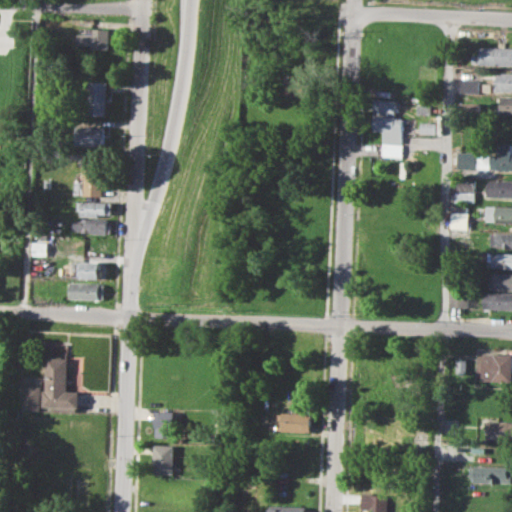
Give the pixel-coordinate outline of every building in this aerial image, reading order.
[(86,28),(109,29),(108,49),(91,48),(91,45),(77,45),(77,32),(86,33),(86,28)] [(482,46),(511,47),(511,65),(474,64),(474,53),(482,54),(482,46)] [(497,72),(511,72),(511,91),(497,91),(497,72)] [(463,79),(482,79),(482,91),(462,91),(463,79)] [(87,80),(108,81),(106,115),(86,114),(87,80)] [(502,96),(511,96),(511,113),(502,113),(502,96)] [(374,98),(397,99),(397,114),(373,113),(374,98)] [(465,102),(485,103),(485,117),(465,116),(465,102)] [(420,103),(434,104),(434,114),(420,114),(420,103)] [(374,116),(404,117),(403,142),(383,141),(383,131),(373,130),(374,116)] [(423,122),(440,123),(439,134),(422,133),(423,122)] [(77,125),(106,126),(105,146),(76,144),(77,125)] [(482,153),(500,154),(501,142),(511,142),(511,170),(481,169),(482,153)] [(382,144),(404,145),(404,157),(382,156),(382,144)] [(464,151),(479,152),(478,169),(463,168),(464,151)] [(86,160),(105,161),(103,194),(73,193),(74,180),(85,181),(86,160)] [(456,191),(460,191),(461,177),(480,178),(479,203),(455,201),(456,191)] [(44,178),(53,178),(52,188),(44,188),(44,178)] [(492,179),(511,179),(511,195),(491,195),(492,179)] [(78,200),(112,201),(111,213),(100,212),(100,216),(82,215),(82,210),(78,210),(78,200)] [(490,204),(511,204),(511,221),(489,221),(490,204)] [(455,211),(471,213),(470,229),(454,227),(455,211)] [(74,217),(109,219),(109,224),(113,225),(112,234),(73,231),(74,217)] [(493,232),(511,232),(511,246),(492,246),(493,232)] [(489,252),(511,253),(511,267),(488,266),(489,252)] [(75,260),(106,262),(105,278),(74,277),(75,260)] [(491,271),(511,272),(511,289),(490,288),(491,271)] [(71,282),(105,283),(104,300),(70,299),(71,282)] [(452,289),(471,290),(471,308),(452,307),(452,289)] [(486,291),(511,291),(511,309),(485,308),(486,291)] [(479,353),(511,353),(511,379),(478,379),(479,353)] [(49,357),(70,358),(69,391),(82,391),(81,407),(78,407),(78,411),(53,410),(53,406),(45,406),(45,388),(48,388),(49,357)] [(458,358),(469,358),(469,373),(458,373),(458,358)] [(22,390),(27,390),(27,385),(44,386),(43,409),(21,409),(22,390)] [(156,411),(176,412),(175,437),(155,436),(156,411)] [(279,412),(312,413),(311,431),(272,429),(272,420),(278,420),(279,412)] [(511,420),(489,421),(489,438),(511,438),(511,420)] [(155,443),(175,443),(174,474),(154,473),(155,443)] [(472,465),(511,465),(511,482),(478,482),(478,477),(472,477),(472,465)] [(364,492),(399,493),(399,511),(364,511),(364,492)] [(270,511),(271,503),(307,505),(307,511),(270,511)]
